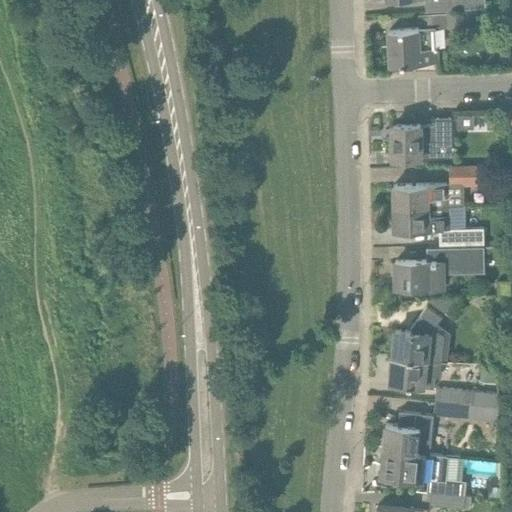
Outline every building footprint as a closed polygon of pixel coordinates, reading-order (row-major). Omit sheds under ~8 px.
[(447,11),(466,10),(465,0),(425,0),(426,12),(447,11)] [(421,29),(448,27),(448,29),(481,27),(481,31),(486,31),(486,26),(488,26),(487,13),(498,12),(497,8),(466,10),(447,11),(447,14),(419,16),(420,29),(421,29)] [(422,49),(421,29),(420,29),(389,31),(392,65),(438,61),(437,49),(422,49)] [(473,116),(458,116),(458,119),(456,119),(457,130),(473,129),(473,116)] [(437,145),(451,144),(451,119),(437,120),(437,126),(421,127),(421,126),(393,126),(394,158),(423,158),(423,157),(438,157),(437,145)] [(395,210),(451,206),(466,206),(465,187),(484,186),(484,165),(452,166),(453,182),(429,183),(429,185),(395,185),(395,210)] [(396,231),(430,230),(439,230),(440,246),(485,245),(484,227),(451,228),(451,206),(395,210),(396,231)] [(397,288),(431,287),(431,289),(445,289),(445,249),(435,249),(435,261),(396,261),(397,288)] [(428,301),(447,314),(457,299),(427,300),(428,301)] [(394,358),(442,362),(444,336),(432,335),(432,334),(396,331),(394,358)] [(391,383),(434,387),(436,378),(440,378),(442,362),(394,358),(391,383)] [(475,406),(499,408),(499,394),(437,388),(436,402),(458,404),(475,406)] [(435,415),(457,418),(458,404),(436,402),(435,415)] [(499,408),(475,406),(474,419),(500,422),(499,408)] [(384,451),(426,455),(429,429),(431,415),(396,412),(395,425),(386,424),(384,451)] [(381,476),(413,479),(413,478),(430,480),(437,480),(437,479),(446,480),(449,458),(426,455),(384,451),(381,476)] [(435,493),(461,496),(463,482),(446,480),(437,479),(437,480),(435,493)] [(430,506),(465,509),(466,497),(461,496),(435,493),(432,493),(430,506)]
